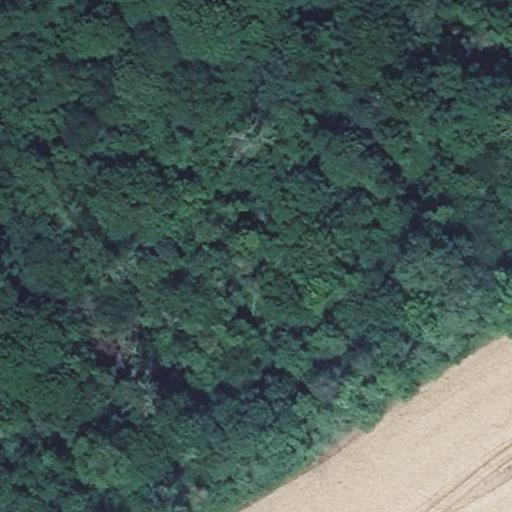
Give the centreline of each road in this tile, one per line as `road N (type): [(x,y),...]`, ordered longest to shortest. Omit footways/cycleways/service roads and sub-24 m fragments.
road 1 (track): [(13,0),(177,457),(89,511)]
road 2 (track): [(177,457),(511,245)]
